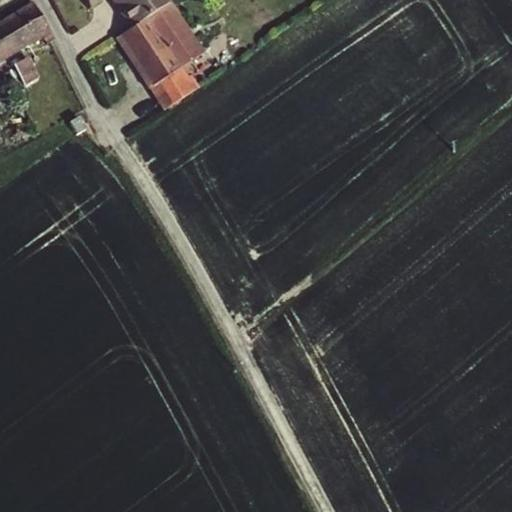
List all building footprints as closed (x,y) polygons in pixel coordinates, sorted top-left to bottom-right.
[(166,6),(170,3),(167,0),(82,0),(89,11),(106,0),(112,0),(133,28),(147,19),(161,10),(166,6)] [(133,28),(120,36),(154,87),(168,109),(199,88),(191,76),(188,79),(181,69),(204,54),(170,3),(166,6),(161,10),(147,19),(133,28)] [(0,26),(0,63),(41,40),(46,47),(56,42),(35,6),(0,26)] [(24,64),(12,71),(23,91),(36,83),(24,64)] [(8,76),(1,79),(0,79),(4,85),(11,81),(8,76)] [(84,117),(75,122),(82,135),(91,130),(84,117)]
